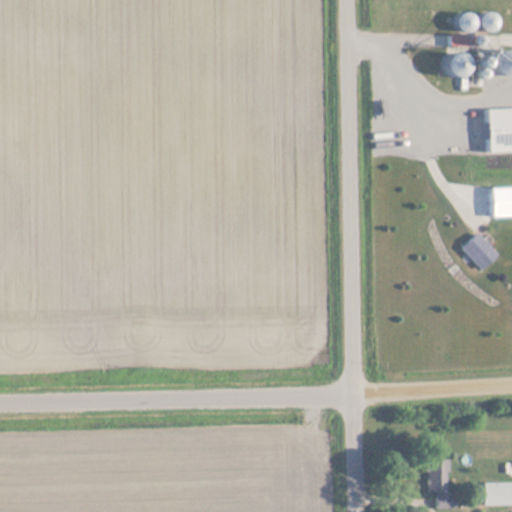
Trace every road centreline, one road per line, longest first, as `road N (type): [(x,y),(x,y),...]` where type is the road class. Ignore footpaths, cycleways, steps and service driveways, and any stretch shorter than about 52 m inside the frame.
road 1 (residential): [(356,393),(349,0)]
road 2 (residential): [(0,400),(356,393)]
road 3 (residential): [(356,393),(511,384)]
